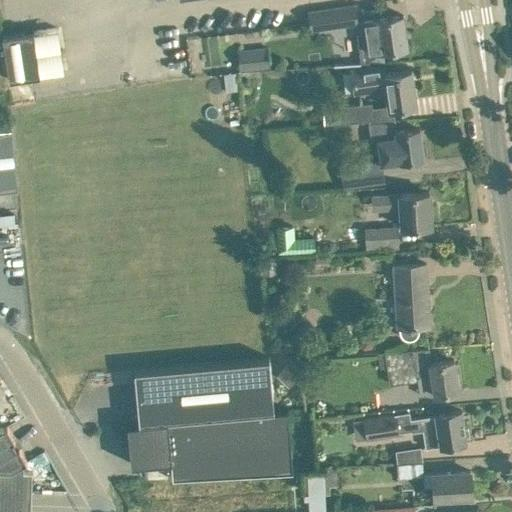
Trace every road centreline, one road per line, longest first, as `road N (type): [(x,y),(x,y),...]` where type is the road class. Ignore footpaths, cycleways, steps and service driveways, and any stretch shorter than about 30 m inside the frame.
road 1 (tertiary): [(511,267),(473,0)]
road 2 (unclassified): [(102,511),(0,347)]
